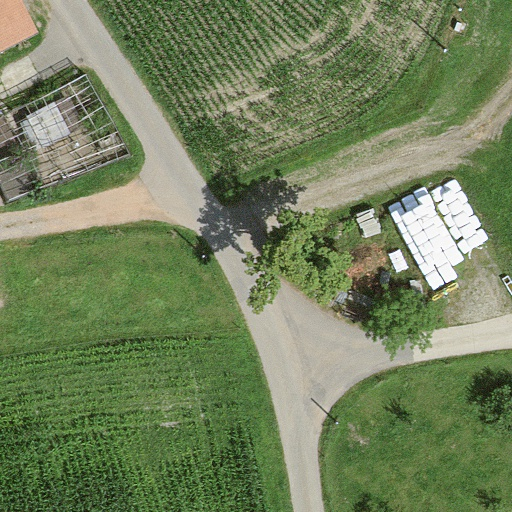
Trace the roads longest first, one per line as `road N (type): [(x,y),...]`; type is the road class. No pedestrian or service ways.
road 1 (residential): [(64,0),(238,269),(278,363),(308,511)]
road 2 (unknown): [(278,363),(511,343)]
road 3 (track): [(0,228),(193,192)]
